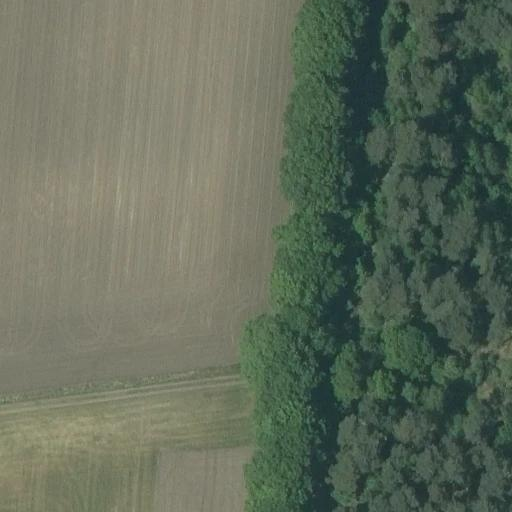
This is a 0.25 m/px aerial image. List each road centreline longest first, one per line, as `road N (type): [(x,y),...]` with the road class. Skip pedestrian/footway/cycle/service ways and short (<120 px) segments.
road 1 (track): [(305,360),(336,0)]
road 2 (track): [(0,404),(305,360)]
road 3 (track): [(305,360),(511,410)]
road 4 (track): [(292,511),(305,360)]
